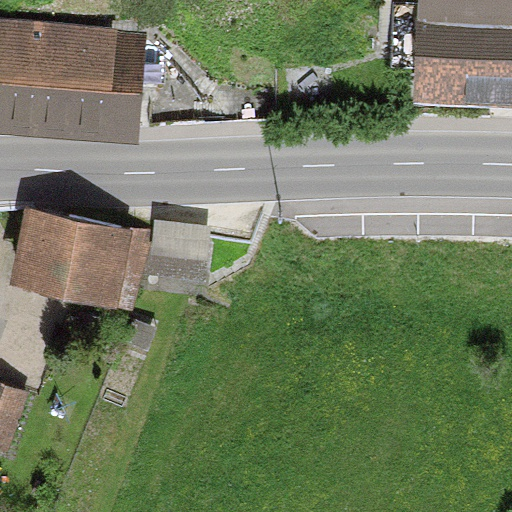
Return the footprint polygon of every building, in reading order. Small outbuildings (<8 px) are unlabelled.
[(511,94),(511,0),(420,0),(420,6),(390,5),(388,48),(419,49),(417,91),(511,94)] [(362,23),(305,25),(305,54),(361,52),(362,23)] [(141,42),(0,28),(0,117),(133,128),(137,80),(159,82),(161,58),(141,42)] [(119,225),(119,229),(35,209),(16,280),(104,300),(126,306),(137,267),(202,275),(206,236),(119,225)] [(0,449),(1,450),(21,392),(0,384),(0,449)]
